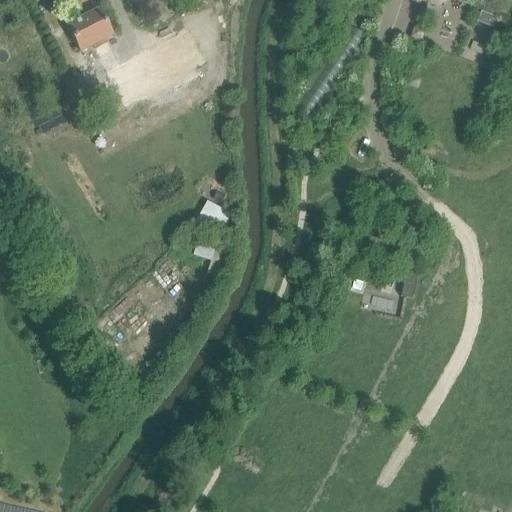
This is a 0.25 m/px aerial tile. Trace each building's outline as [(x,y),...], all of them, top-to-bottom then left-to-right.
[(413,0),(414,0),(438,9),(448,0),(413,0)] [(99,11),(67,27),(76,45),(81,53),(93,46),(106,40),(112,37),(108,29),(99,11)] [(121,43),(85,62),(91,73),(87,75),(97,94),(122,81),(134,105),(149,97),(141,81),(144,80),(130,53),(127,54),(121,43)] [(81,86),(66,94),(78,117),(93,109),(81,86)] [(216,192),(213,199),(222,203),(225,196),(216,192)] [(202,218),(218,224),(224,207),(208,201),(202,218)] [(199,236),(192,256),(210,262),(206,274),(216,278),(227,246),(199,236)] [(369,239),(365,255),(404,264),(407,248),(369,239)] [(415,296),(420,275),(409,272),(404,294),(415,296)]
